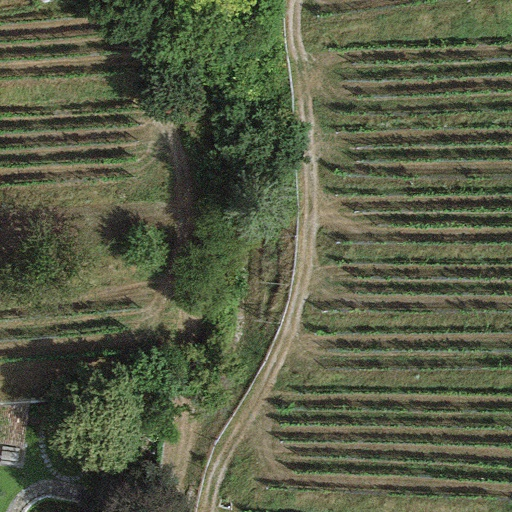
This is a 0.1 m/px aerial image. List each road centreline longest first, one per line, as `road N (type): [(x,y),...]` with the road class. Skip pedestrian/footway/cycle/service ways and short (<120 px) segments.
road 1 (track): [(206,511),(222,452),(278,362),(327,226)]
road 2 (track): [(166,511),(181,376)]
